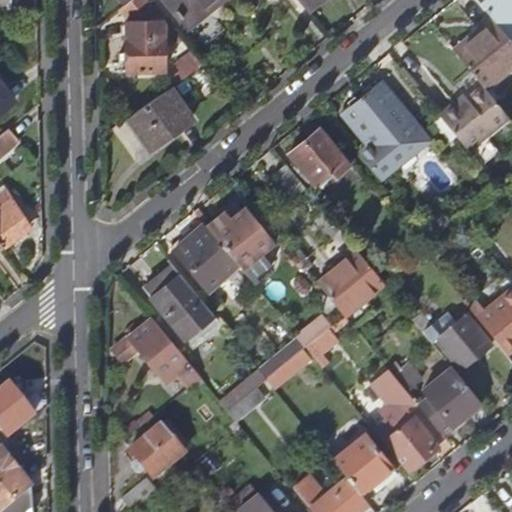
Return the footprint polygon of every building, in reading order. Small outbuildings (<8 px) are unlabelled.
[(130,0),(126,4),(122,7),(131,18),(151,1),(149,0),(130,0)] [(165,0),(188,27),(220,0),(165,0)] [(325,0),(298,0),(309,13),(325,0)] [(511,0),(495,0),(485,8),(492,17),(511,41),(511,0)] [(455,52),(483,86),(485,89),(511,66),(511,41),(492,17),(477,30),(479,33),(455,52)] [(164,20),(125,21),(127,71),(166,70),(164,20)] [(178,84),(202,65),(193,53),(178,65),(182,71),(173,79),(178,84)] [(0,81),(0,113),(16,101),(0,81)] [(361,96),(409,154),(424,142),(377,83),(361,96)] [(441,114),(470,150),(509,118),(485,89),(483,86),(461,103),(459,99),(441,114)] [(166,94),(127,126),(152,156),(191,124),(166,94)] [(409,154),(361,96),(345,109),(376,147),(363,158),(379,179),(409,154)] [(350,161),(321,126),(288,154),(316,186),(326,177),(327,179),(350,161)] [(9,128),(0,136),(0,157),(20,141),(9,128)] [(305,186),(286,163),(274,173),(293,196),(305,186)] [(0,241),(3,246),(5,247),(24,232),(27,222),(1,191),(0,192),(0,241)] [(207,226),(241,268),(253,283),(260,277),(257,272),(267,264),(259,253),(273,241),(245,207),(230,219),(224,212),(207,226)] [(341,231),(325,211),(315,219),(332,239),(341,231)] [(233,262),(202,224),(170,251),(202,289),(233,262)] [(318,282),(344,315),(384,283),(354,247),(345,255),(345,260),(318,282)] [(214,314),(173,264),(144,288),(185,338),(214,314)] [(511,287),(476,316),(506,353),(511,348),(511,287)] [(413,318),(452,366),(457,372),(491,343),(466,313),(439,335),(420,313),(413,318)] [(162,330),(152,318),(131,334),(142,347),(162,330)] [(300,341),(305,347),(321,334),(316,328),(300,341)] [(321,334),(305,347),(316,360),(337,342),(327,329),(321,334)] [(186,389),(200,377),(162,330),(142,347),(138,350),(165,385),(176,376),(186,389)] [(136,350),(138,350),(142,347),(131,334),(127,339),(136,350)] [(267,379),(275,388),(310,359),(302,350),(267,379)] [(415,401),(442,433),(451,425),(453,427),(482,403),(457,372),(452,366),(423,390),(426,393),(415,401)] [(399,381),(406,390),(423,377),(415,368),(399,381)] [(222,403),(228,410),(245,397),(267,379),(261,371),(222,403)] [(385,441),(409,469),(438,446),(414,417),(412,419),(405,410),(415,401),(406,390),(399,381),(382,396),(398,416),(390,422),(397,431),(385,441)] [(33,414),(8,383),(0,389),(0,428),(6,436),(33,414)] [(228,410),(236,421),(253,406),(245,397),(228,410)] [(183,455),(160,427),(129,452),(136,462),(132,465),(132,469),(136,474),(140,474),(144,471),(152,481),(183,455)] [(339,468),(347,477),(360,493),(377,480),(382,485),(396,473),(371,443),(339,468)] [(0,448),(0,511),(31,511),(30,486),(0,448)] [(360,493),(347,477),(324,495),(308,476),(294,488),(312,511),(356,511),(359,510),(360,511),(363,511),(371,506),(360,493)] [(134,511),(156,494),(145,481),(123,498),(134,511)] [(242,511),(270,511),(259,498),(242,511)]
